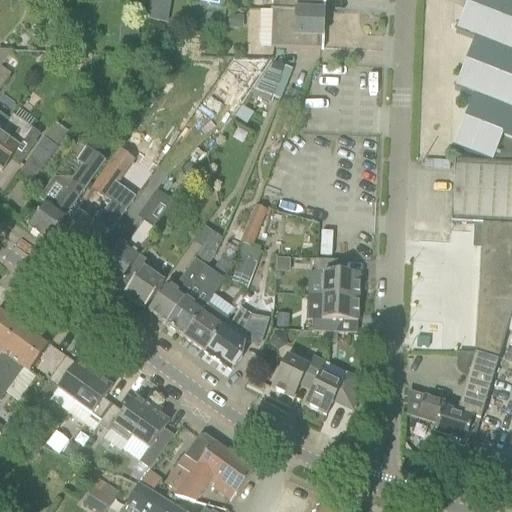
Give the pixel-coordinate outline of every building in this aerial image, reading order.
[(170,24),(172,0),(150,0),(149,22),(170,24)] [(230,0),(230,8),(240,8),(240,2),(237,0),(230,0)] [(272,0),(272,12),(325,14),(325,13),(323,13),(323,7),(323,0),(272,0)] [(511,0),(469,0),(456,34),(474,41),(455,91),(473,98),(454,148),(495,165),(511,165),(511,0)] [(220,32),(223,14),(216,12),(209,17),(208,30),(220,32)] [(324,51),(324,50),(322,50),(322,44),(322,30),(325,30),(325,29),(323,29),(323,14),(325,14),(272,12),(272,35),(271,49),(276,49),(322,51),(324,51)] [(243,30),(244,18),(229,18),(229,30),(243,30)] [(138,54),(139,29),(120,28),(119,53),(138,54)] [(0,70),(1,69),(12,53),(0,52),(0,70)] [(233,62),(220,82),(240,96),(254,76),(233,62)] [(0,135),(8,124),(0,117),(0,91),(11,76),(1,69),(0,70),(0,135)] [(281,103),(285,92),(260,82),(254,92),(281,103)] [(303,97),(289,91),(281,110),(295,116),(303,97)] [(247,127),(255,115),(242,108),(235,119),(247,127)] [(8,124),(0,135),(0,171),(3,174),(12,160),(20,166),(36,145),(28,139),(33,132),(13,118),(8,124)] [(56,125),(47,139),(59,146),(67,132),(56,125)] [(29,189),(43,169),(57,150),(44,141),(16,179),(29,189)] [(82,168),(66,189),(55,181),(41,201),(46,205),(28,230),(48,244),(106,163),(92,153),(87,149),(77,164),(82,168)] [(118,152),(90,191),(105,202),(133,163),(118,152)] [(497,227),(498,207),(511,207),(511,165),(495,165),(455,163),(452,225),(468,225),(483,226),(497,227)] [(196,183),(204,189),(210,181),(202,175),(196,183)] [(147,226),(144,224),(125,248),(120,245),(96,278),(115,291),(126,275),(139,258),(155,234),(175,206),(165,200),(147,226)] [(59,252),(83,268),(103,241),(105,242),(125,214),(111,204),(91,231),(80,224),(59,252)] [(511,207),(498,207),(497,227),(483,226),(482,235),(476,346),(475,356),(499,364),(509,333),(511,324),(511,207)] [(246,230),(259,235),(265,219),(268,221),(271,214),(256,208),(246,230)] [(213,234),(189,270),(173,292),(167,288),(148,315),(165,327),(185,301),(184,300),(217,255),(223,241),(213,234)] [(244,236),(240,245),(252,250),(256,241),(244,236)] [(241,258),(256,264),(261,254),(245,248),(244,247),(240,258),(241,258)] [(148,264),(139,258),(126,275),(135,281),(123,297),(144,312),(163,285),(143,271),(148,264)] [(246,291),(256,264),(241,258),(231,286),(246,291)] [(290,275),(290,261),(276,260),(276,274),(290,275)] [(222,261),(212,275),(211,275),(190,304),(185,301),(165,327),(184,340),(208,306),(207,305),(222,283),(224,285),(232,266),(222,261)] [(318,262),(315,262),(314,262),(315,272),(315,275),(308,274),(307,298),(359,300),(360,276),(339,275),(339,263),(318,262)] [(307,298),(306,321),(312,322),(312,334),(336,335),(336,323),(358,324),(359,300),(307,298)] [(229,320),(208,306),(184,340),(204,354),(223,327),(224,328),(229,320)] [(25,329),(0,311),(0,353),(5,357),(25,329)] [(226,329),(224,328),(223,327),(204,354),(231,374),(242,359),(242,356),(244,342),(242,339),(251,317),(250,317),(241,311),(228,330),(226,329)] [(289,329),(289,316),(277,316),(277,328),(289,329)] [(0,363),(0,378),(11,387),(23,371),(29,375),(49,347),(25,329),(5,357),(0,363)] [(337,345),(337,337),(327,336),(326,345),(337,345)] [(481,422),(499,364),(475,356),(460,408),(458,415),(481,422)] [(293,401),(302,382),(314,388),(320,375),(321,375),(325,365),(313,359),(308,369),(287,358),(271,390),(293,401)] [(66,359),(40,395),(68,415),(98,372),(90,366),(87,371),(77,364),(76,366),(66,359)] [(320,375),(314,388),(304,407),(327,418),(336,399),(354,407),(353,414),(354,414),(355,380),(347,376),(325,365),(321,375),(320,375)] [(104,401),(112,389),(102,382),(106,377),(98,372),(68,415),(95,434),(99,428),(113,408),(104,401)] [(11,388),(0,379),(0,403),(6,395),(11,388)] [(440,456),(467,464),(481,422),(458,415),(460,408),(424,398),(423,397),(416,422),(436,427),(434,436),(445,439),(440,456)] [(144,406),(134,399),(123,415),(113,408),(99,428),(109,434),(104,442),(122,454),(123,452),(155,407),(147,401),(144,406)] [(150,471),(174,438),(164,431),(169,424),(159,417),(163,412),(155,407),(123,452),(150,471)] [(365,441),(365,430),(357,426),(353,435),(365,441)] [(37,434),(31,442),(41,449),(46,441),(37,434)] [(175,498),(197,504),(201,498),(199,497),(212,479),(217,483),(212,489),(231,502),(253,473),(205,438),(199,439),(178,467),(164,486),(177,495),(175,498)] [(62,455),(73,463),(81,451),(71,444),(62,455)] [(157,490),(163,479),(149,472),(143,483),(157,490)] [(108,511),(119,494),(99,481),(84,505),(95,511),(108,511)] [(206,511),(204,511),(203,511),(177,511),(165,504),(168,499),(161,495),(153,493),(139,487),(138,487),(125,509),(130,511),(206,511)]
